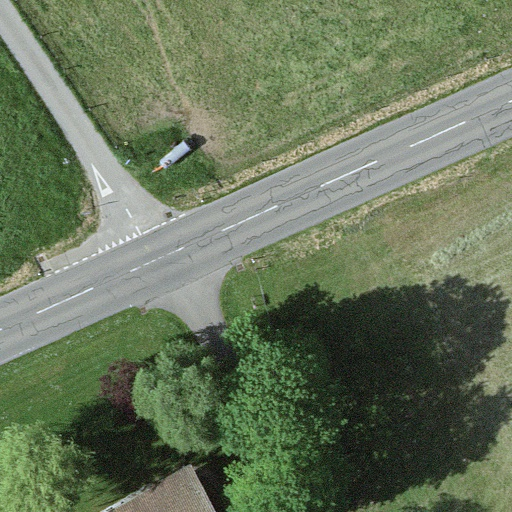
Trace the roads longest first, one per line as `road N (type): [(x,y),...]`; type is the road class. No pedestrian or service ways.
road 1 (primary): [(164,258),(511,101)]
road 2 (unclassified): [(0,12),(164,258)]
road 3 (primary): [(0,331),(164,258)]
